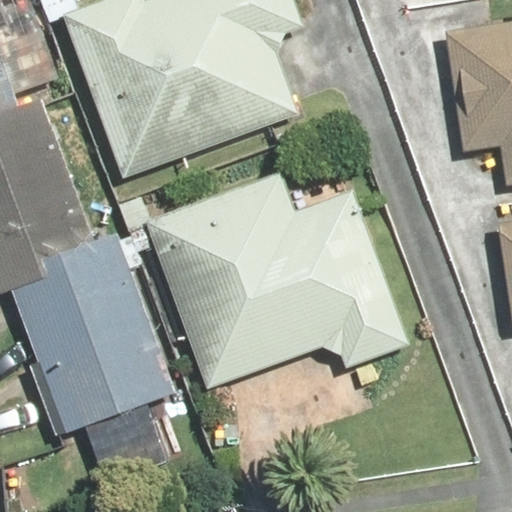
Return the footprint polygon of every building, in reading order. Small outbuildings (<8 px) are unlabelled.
[(0,0),(0,300),(13,296),(66,443),(188,399),(126,227),(97,237),(44,90),(18,99),(0,49),(0,0)] [(107,0),(52,21),(116,190),(303,119),(270,34),(299,23),(290,0),(157,0),(144,5),(143,0),(107,0)] [(511,21),(440,33),(459,154),(498,148),(504,191),(511,189),(511,21)] [(149,223),(211,387),(340,339),(352,370),(410,348),(351,191),(300,210),(286,173),(149,223)] [(511,229),(496,232),(511,334),(511,229)]
